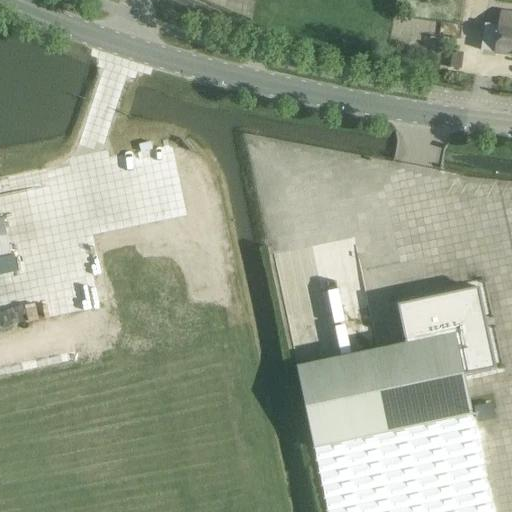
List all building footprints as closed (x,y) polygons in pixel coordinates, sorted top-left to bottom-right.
[(511,15),(501,13),(498,27),(485,24),(480,51),(511,55),(511,15)] [(452,52),(450,68),(461,70),(463,54),(452,52)] [(2,217),(0,217),(0,258),(10,257),(2,217)] [(396,276),(385,278),(399,342),(410,340),(396,276)] [(455,335),(297,368),(327,511),(492,511),(476,434),(472,416),(455,335)]
